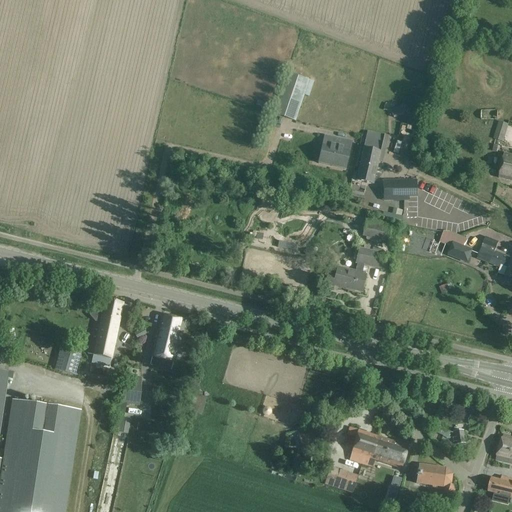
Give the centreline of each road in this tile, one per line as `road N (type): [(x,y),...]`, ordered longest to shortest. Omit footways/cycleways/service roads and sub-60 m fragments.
road 1 (tertiary): [(0,253),(364,343)]
road 2 (residential): [(364,343),(362,359),(422,437),(471,482)]
